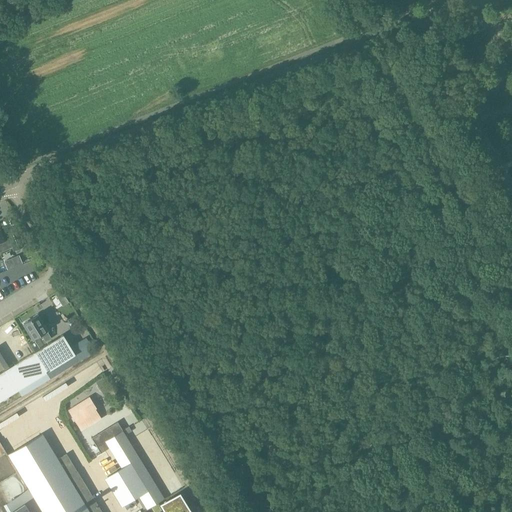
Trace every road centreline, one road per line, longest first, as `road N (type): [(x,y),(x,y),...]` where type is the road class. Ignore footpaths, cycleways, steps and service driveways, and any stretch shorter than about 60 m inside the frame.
road 1 (tertiary): [(6,184),(467,0)]
road 2 (unclassified): [(207,511),(62,273)]
road 3 (unknown): [(108,349),(0,415)]
